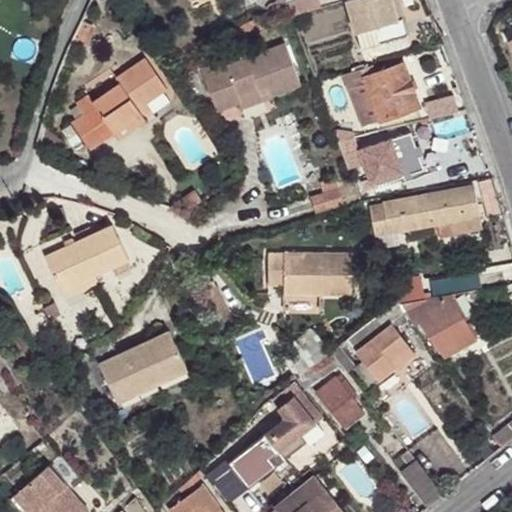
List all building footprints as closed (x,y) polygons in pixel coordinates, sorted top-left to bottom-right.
[(188,0),(192,11),(219,0),(188,0)] [(286,0),(292,17),(317,9),(314,0),(286,0)] [(390,0),(350,0),(342,2),(358,51),(406,36),(402,19),(396,20),(390,0)] [(390,0),(396,20),(402,19),(395,0),(390,0)] [(84,42),(92,23),(81,18),(72,37),(84,42)] [(262,82),(266,94),(298,83),(281,39),(221,61),(218,55),(195,63),(212,107),(236,99),(233,91),(262,82)] [(137,101),(147,95),(164,84),(143,52),(112,73),(115,78),(87,97),(83,91),(70,99),(78,111),(66,119),(83,144),(107,128),(141,106),(137,101)] [(400,65),(369,76),(362,79),(364,83),(379,122),(416,107),(400,65)] [(366,67),(342,75),(346,89),(364,83),(362,79),(369,76),(366,67)] [(237,105),(266,94),(262,82),(233,91),(236,99),(237,105)] [(364,83),(346,89),(361,128),(379,122),(364,83)] [(150,100),(147,95),(137,101),(141,106),(150,100)] [(425,108),(428,119),(456,113),(453,102),(425,108)] [(145,112),(141,106),(107,128),(112,135),(145,112)] [(51,154),(62,139),(41,124),(36,143),(51,154)] [(334,132),(338,139),(352,136),(349,127),(334,132)] [(403,177),(406,183),(425,176),(410,132),(358,150),(364,169),(369,182),(371,188),(403,177)] [(338,139),(350,173),(364,169),(358,150),(352,136),(338,139)] [(335,176),(319,182),(323,193),(311,197),(317,213),(345,203),(335,176)] [(401,185),(403,195),(426,191),(430,190),(425,176),(406,183),(401,185)] [(372,193),(371,188),(369,182),(362,185),(366,195),(372,193)] [(473,188),(427,196),(430,218),(467,213),(468,219),(446,223),(449,235),(474,231),(473,188)] [(369,205),(374,234),(394,232),(392,223),(403,222),(430,218),(427,196),(369,205)] [(467,213),(430,218),(432,225),(446,223),(468,219),(467,213)] [(407,242),(436,238),(432,225),(430,218),(403,222),(405,230),(407,242)] [(58,288),(90,273),(126,256),(109,221),(42,253),(58,288)] [(392,223),(394,232),(405,230),(403,222),(392,223)] [(353,292),(353,250),(268,251),(269,285),(285,285),(285,293),(353,292)] [(93,280),(90,273),(58,288),(60,295),(93,280)] [(394,286),(399,300),(400,304),(422,300),(421,281),(394,286)] [(422,300),(400,304),(405,311),(414,325),(418,323),(414,318),(443,297),(422,300)] [(414,318),(418,323),(437,350),(450,341),(456,348),(471,337),(443,297),(414,318)] [(399,300),(383,312),(392,324),(394,327),(404,320),(401,314),(405,311),(400,304),(399,300)] [(61,316),(55,302),(43,307),(49,321),(61,316)] [(383,312),(347,339),(357,351),(392,324),(383,312)] [(392,324),(357,351),(364,361),(378,379),(413,352),(394,327),(392,324)] [(114,398),(157,378),(186,365),(168,326),(96,360),(114,398)] [(312,329),(295,341),(313,365),(321,360),(329,353),(330,353),(312,329)] [(313,365),(313,366),(326,384),(345,369),(331,352),(330,353),(329,353),(321,360),(313,365)] [(368,388),(378,379),(364,361),(358,365),(354,369),(368,388)] [(186,365),(157,378),(161,387),(190,374),(186,365)] [(296,379),(305,391),(316,382),(307,370),(296,379)] [(365,415),(355,402),(358,400),(345,382),(341,384),(337,380),(316,395),(345,432),(365,415)] [(263,440),(281,463),(306,444),(300,436),(322,418),(293,381),(270,399),(277,408),(274,410),(282,422),(266,435),(267,437),(263,440)] [(511,426),(493,438),(500,449),(511,438),(511,426)] [(416,462),(407,450),(399,457),(408,469),(416,462)] [(81,473),(60,451),(49,461),(70,483),(81,473)] [(202,473),(214,486),(223,498),(243,486),(222,455),(209,463),(211,467),(202,473)] [(48,460),(19,487),(36,506),(32,510),(33,511),(82,511),(90,505),(70,483),(49,461),(48,460)] [(401,475),(426,509),(443,495),(416,462),(408,469),(401,475)] [(343,511),(315,476),(275,510),(276,511),(343,511)] [(223,511),(205,485),(171,508),(173,511),(223,511)] [(13,490),(32,510),(36,506),(19,487),(13,490)] [(166,511),(161,503),(154,511),(166,511)]
